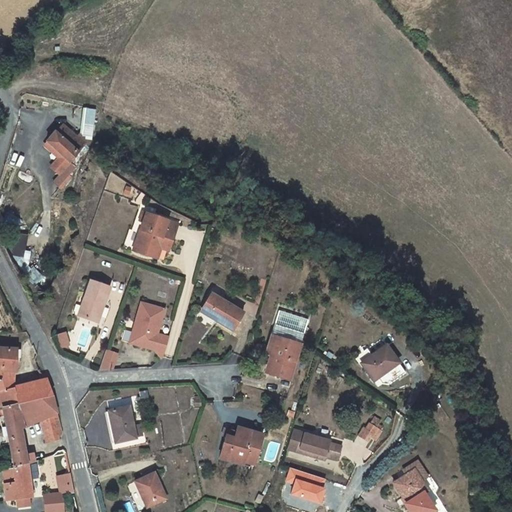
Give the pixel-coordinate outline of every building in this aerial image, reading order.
[(92,129),(95,109),(84,107),(81,128),(92,129)] [(72,162),(87,144),(78,137),(83,131),(75,123),(70,129),(65,126),(58,134),(55,132),(47,141),(62,154),(52,166),(61,174),(55,181),(63,188),(73,176),(72,174),(78,167),(72,162)] [(83,131),(78,137),(87,144),(91,139),(92,138),(83,131)] [(91,139),(87,144),(91,148),(91,149),(96,144),(91,139)] [(87,144),(72,162),(78,167),(80,169),(91,149),(91,148),(87,144)] [(177,225),(145,214),(143,222),(133,251),(150,257),(153,250),(158,247),(161,248),(168,251),(177,225)] [(11,232),(5,244),(22,269),(28,236),(11,232)] [(150,257),(157,259),(161,248),(158,247),(153,250),(150,257)] [(110,287),(90,280),(84,297),(88,299),(83,314),(84,318),(98,322),(110,287)] [(243,313),(211,293),(202,309),(217,318),(216,321),(233,331),(243,313)] [(88,299),(84,297),(78,316),(84,318),(83,314),(88,299)] [(164,309),(141,303),(136,322),(139,323),(134,344),(155,350),(163,358),(164,358),(169,338),(157,335),(164,309)] [(217,318),(202,309),(200,311),(216,321),(217,318)] [(271,335),(272,335),(300,344),(301,345),(308,320),(279,311),(271,335)] [(139,323),(136,322),(130,343),(134,344),(139,323)] [(65,333),(56,334),(58,347),(67,346),(65,333)] [(300,344),(272,335),(266,354),(271,355),(265,373),(289,380),(300,344)] [(398,363),(386,346),(362,363),(370,374),(373,372),(378,378),(391,368),(398,363)] [(0,404),(1,408),(2,408),(52,396),(47,379),(36,382),(10,388),(7,389),(8,371),(11,371),(15,371),(16,362),(16,349),(0,347),(0,404)] [(106,350),(99,370),(112,370),(117,354),(106,350)] [(398,363),(391,368),(398,378),(405,373),(398,363)] [(391,368),(378,378),(382,384),(389,385),(398,378),(391,368)] [(40,371),(36,382),(47,379),(45,374),(44,374),(43,374),(42,373),(41,373),(40,371)] [(373,372),(370,374),(374,380),(378,378),(373,372)] [(147,391),(140,393),(141,397),(138,398),(139,404),(150,401),(147,391)] [(8,435),(14,467),(27,464),(26,459),(26,454),(21,429),(25,427),(40,421),(46,443),(59,440),(62,434),(56,410),(52,396),(2,408),(5,422),(8,435)] [(198,396),(190,396),(190,407),(199,407),(198,396)] [(129,407),(108,411),(115,442),(135,438),(135,437),(133,426),(129,407)] [(374,418),(370,424),(377,428),(380,422),(374,418)] [(140,424),(133,426),(135,437),(143,436),(140,424)] [(361,438),(368,442),(371,437),(377,428),(370,424),(366,429),(361,437),(361,438)] [(253,468),(262,435),(237,428),(236,433),(229,431),(227,437),(226,437),(222,448),(230,450),(227,461),(253,468)] [(382,431),(377,428),(371,437),(376,440),(382,431)] [(331,442),(293,430),(288,449),(312,456),(312,455),(325,459),(326,457),(338,460),(342,447),(331,443),(331,442)] [(230,450),(222,448),(219,458),(227,461),(230,450)] [(57,451),(53,455),(60,484),(62,492),(62,494),(74,493),(66,452),(64,450),(57,451)] [(405,504),(410,511),(430,511),(434,510),(423,493),(427,490),(421,481),(426,477),(415,462),(403,470),(406,475),(394,483),(407,503),(405,504)] [(27,464),(14,467),(4,469),(5,484),(4,484),(6,501),(32,498),(27,465),(27,464)] [(154,473),(135,482),(147,507),(166,499),(154,473)] [(62,494),(62,492),(43,495),(45,511),(46,511),(64,509),(62,494)]
